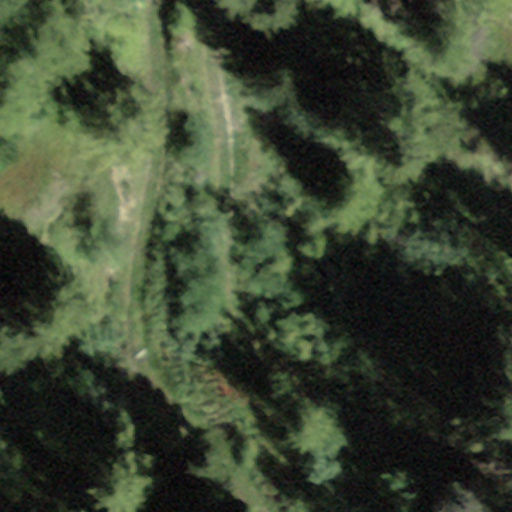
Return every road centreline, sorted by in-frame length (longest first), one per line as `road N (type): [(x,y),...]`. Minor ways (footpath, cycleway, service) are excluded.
road 1 (track): [(189,0),(208,18),(244,123),(275,315),(422,423),(511,438)]
road 2 (track): [(266,511),(124,374),(159,205),(143,78),(144,0)]
